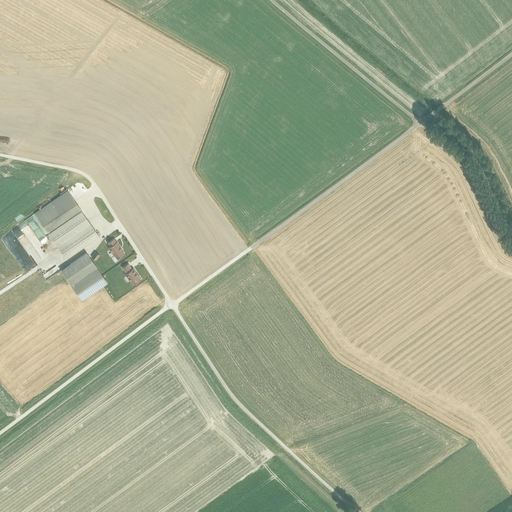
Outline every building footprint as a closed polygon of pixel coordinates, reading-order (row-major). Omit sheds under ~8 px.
[(34,213),(66,259),(100,236),(99,235),(101,234),(99,232),(97,233),(68,190),(34,213)] [(26,220),(16,227),(19,233),(23,231),(30,242),(37,238),(26,220)] [(114,238),(107,243),(110,246),(108,247),(114,256),(114,255),(117,259),(125,254),(122,250),(117,241),(116,242),(114,238)] [(61,270),(82,300),(108,283),(87,252),(61,270)] [(128,263),(122,268),(126,273),(125,274),(130,281),(133,285),(141,279),(138,275),(133,268),(132,269),(128,263)] [(47,280),(60,270),(56,265),(43,275),(47,280)]
